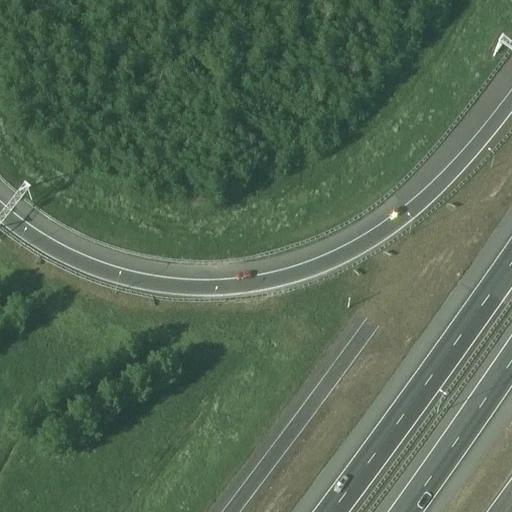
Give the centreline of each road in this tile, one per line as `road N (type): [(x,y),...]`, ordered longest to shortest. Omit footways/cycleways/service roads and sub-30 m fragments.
road 1 (motorway): [(511,105),(466,162),(413,208),(312,272),(248,285),(143,284),(77,263),(0,214)]
road 2 (motorway): [(511,260),(334,511)]
road 3 (motorway): [(409,511),(511,363)]
